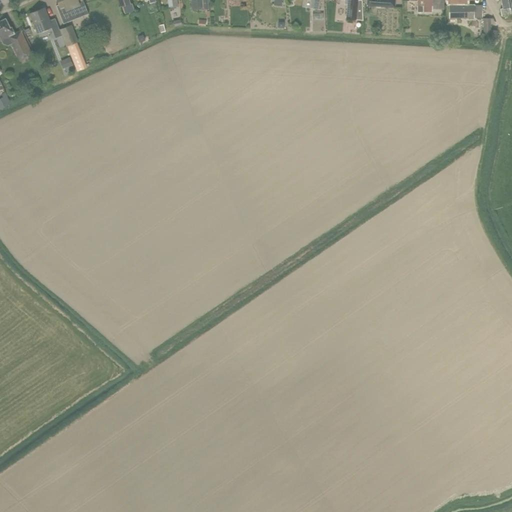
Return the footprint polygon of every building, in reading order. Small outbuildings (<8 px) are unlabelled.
[(82,0),(57,0),(59,4),(56,5),(63,24),(70,21),(67,13),(74,10),(78,18),(88,14),(82,0)] [(197,0),(198,9),(208,9),(207,0),(197,0)] [(362,20),(361,0),(339,0),(344,0),(344,3),(347,4),(345,23),(353,24),(354,19),(362,20)] [(438,9),(438,13),(444,13),(444,0),(409,0),(409,1),(417,1),(417,12),(432,12),(432,8),(438,9)] [(468,17),(474,17),(475,4),(468,4),(468,0),(445,0),(446,4),(449,4),(449,17),(460,17),(466,17),(468,17)] [(511,14),(508,0),(500,0),(502,8),(500,8),(502,16),(511,14)] [(55,18),(49,20),(44,8),(30,13),(37,32),(51,26),(55,38),(62,35),(55,18)] [(12,27),(10,27),(5,18),(0,20),(0,40),(2,39),(3,42),(8,43),(11,42),(20,60),(33,54),(21,30),(15,33),(12,27)] [(71,24),(59,29),(66,46),(67,45),(77,71),(84,68),(74,43),(78,41),(71,24)] [(69,57),(60,61),(63,69),(73,65),(69,57)] [(7,98),(0,102),(0,107),(1,109),(10,103),(7,98)]
